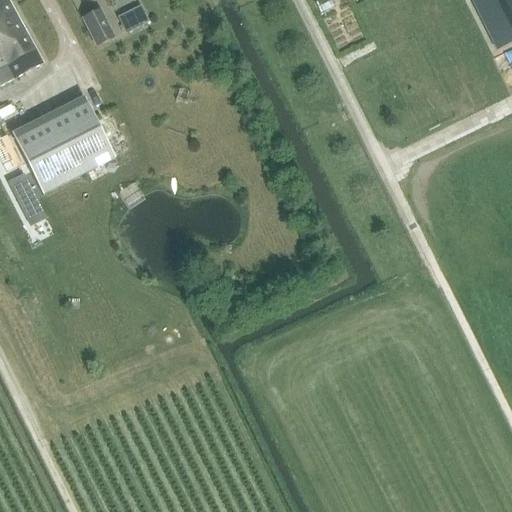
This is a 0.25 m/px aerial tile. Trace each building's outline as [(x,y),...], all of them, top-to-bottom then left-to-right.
[(0,0),(0,87),(42,64),(6,0),(0,0)] [(511,0),(471,0),(497,52),(511,44),(511,0)] [(83,20),(97,47),(113,39),(100,12),(83,20)] [(88,106),(16,143),(43,197),(116,159),(88,106)] [(45,219),(23,176),(8,184),(30,227),(45,219)]
